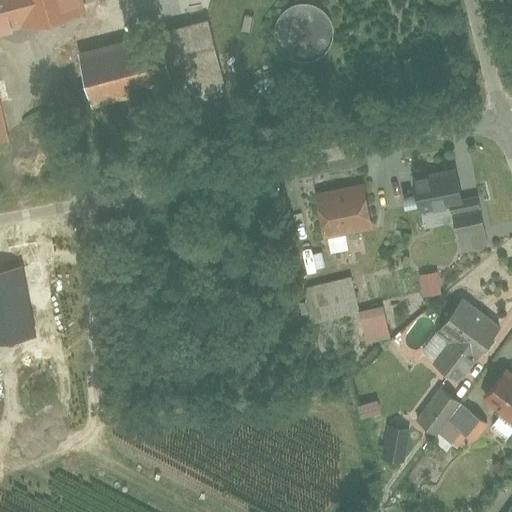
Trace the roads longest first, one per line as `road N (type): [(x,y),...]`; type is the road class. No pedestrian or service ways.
road 1 (residential): [(502,118),(0,217)]
road 2 (residential): [(470,0),(502,118)]
